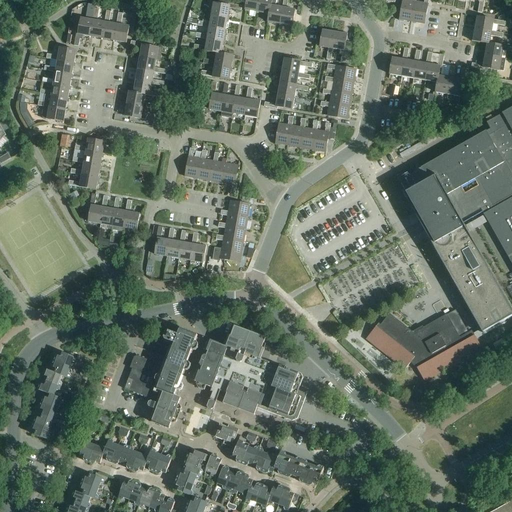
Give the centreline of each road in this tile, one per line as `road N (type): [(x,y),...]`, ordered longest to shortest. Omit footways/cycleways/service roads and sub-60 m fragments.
road 1 (tertiary): [(249,301),(177,309),(46,342)]
road 2 (tertiary): [(429,486),(394,429),(324,362)]
road 3 (residential): [(178,137),(94,121),(102,71)]
road 4 (unclassified): [(368,108),(362,141),(286,204)]
